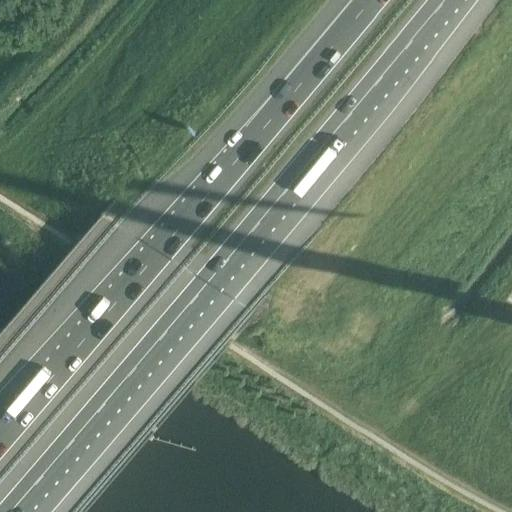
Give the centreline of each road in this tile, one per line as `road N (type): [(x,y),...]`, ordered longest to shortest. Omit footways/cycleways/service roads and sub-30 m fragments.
road 1 (motorway): [(13,511),(443,0)]
road 2 (motorway): [(368,0),(0,435)]
